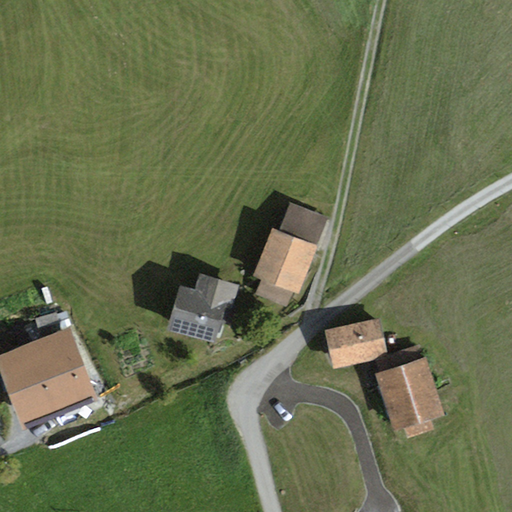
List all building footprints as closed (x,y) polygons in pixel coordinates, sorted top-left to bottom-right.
[(272,228),(252,276),(262,280),(256,294),(287,307),(293,291),(298,293),(329,218),(291,202),(279,230),(272,228)] [(194,288),(178,284),(166,330),(216,342),(221,322),(229,324),(239,284),(198,273),(194,288)] [(379,317),(324,330),(333,368),(388,355),(379,317)] [(70,326),(0,353),(0,368),(24,429),(99,400),(70,326)] [(426,358),(375,374),(393,429),(444,413),(426,358)]
